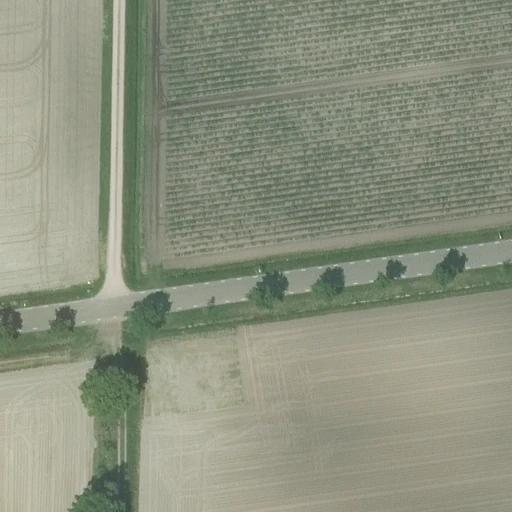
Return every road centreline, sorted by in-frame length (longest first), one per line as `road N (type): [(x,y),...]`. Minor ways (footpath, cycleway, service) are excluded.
road 1 (unclassified): [(0,322),(511,250)]
road 2 (track): [(117,511),(118,0)]
